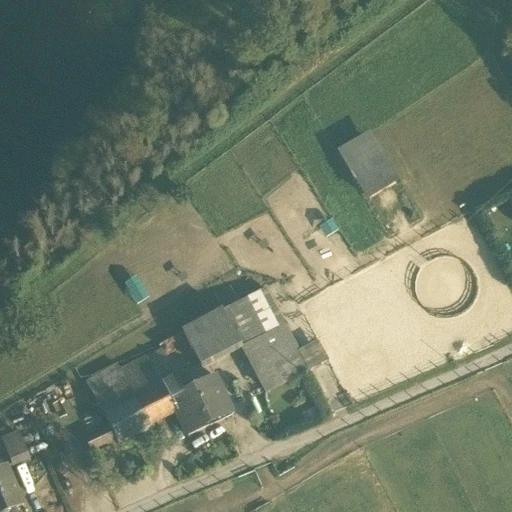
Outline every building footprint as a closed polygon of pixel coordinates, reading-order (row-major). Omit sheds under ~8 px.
[(339,151),(369,201),(403,181),(373,130),(339,151)] [(255,294),(273,328),(276,332),(289,356),(298,351),(264,290),(255,294)] [(200,367),(239,346),(260,334),(273,328),(255,294),(214,316),(182,333),(200,367)] [(260,334),(263,338),(276,332),(273,328),(260,334)] [(289,356),(276,332),(263,338),(276,363),(271,365),(276,373),(282,384),(309,370),(298,351),(289,356)] [(257,383),(261,381),(276,373),(271,365),(276,363),(263,338),(260,334),(239,346),(257,383)] [(109,428),(117,444),(149,427),(149,426),(175,413),(168,400),(190,389),(183,375),(176,378),(173,373),(168,363),(95,402),(109,428)] [(282,384),(276,373),(261,381),(267,392),(282,384)] [(175,413),(187,437),(189,436),(187,433),(229,413),(230,416),(232,415),(214,376),(190,389),(168,400),(175,413)] [(0,431),(0,443),(1,443),(8,440),(4,430),(0,431)] [(1,443),(12,467),(29,460),(19,436),(8,440),(1,443)] [(96,454),(112,487),(124,482),(108,448),(96,454)] [(0,511),(5,511),(21,506),(5,468),(0,470),(0,511)]
